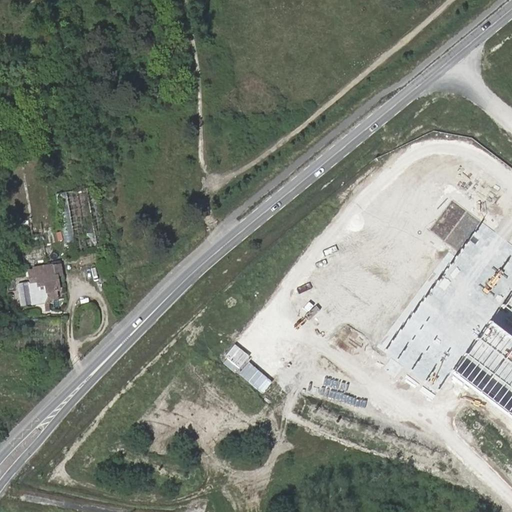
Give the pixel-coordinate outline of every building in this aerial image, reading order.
[(21,166),(29,194),(39,192),(31,163),(21,166)] [(105,246),(99,205),(93,206),(91,189),(57,193),(65,252),(105,246)] [(38,195),(25,195),(26,210),(20,210),(21,236),(40,235),(38,195)] [(511,241),(481,218),(377,351),(433,394),(454,368),(511,412),(511,241)] [(56,264),(36,267),(37,276),(29,278),(33,301),(48,299),(47,294),(58,292),(55,273),(58,273),(56,264)] [(29,304),(27,283),(18,283),(20,305),(29,304)] [(0,318),(0,342),(15,343),(16,319),(0,318)]
